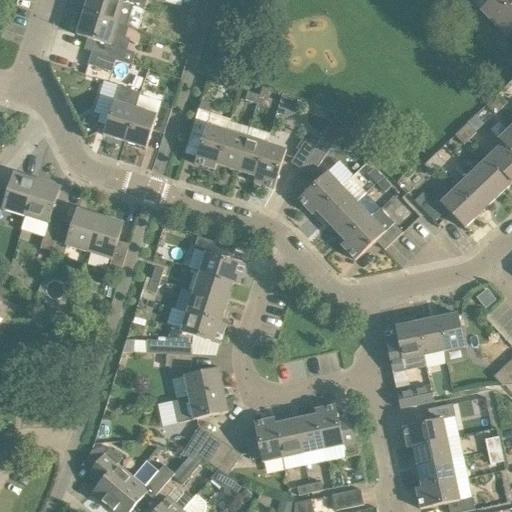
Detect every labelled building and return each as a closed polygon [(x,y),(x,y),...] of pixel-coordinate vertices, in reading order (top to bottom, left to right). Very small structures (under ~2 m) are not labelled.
[(120,0),(119,3),(109,0),(87,0),(83,15),(125,28),(131,7),(143,11),(146,0),(120,0)] [(511,32),(511,14),(498,0),(492,0),(480,12),(505,38),(511,32)] [(511,0),(498,0),(511,14),(511,0)] [(125,29),(125,28),(83,15),(76,37),(94,42),(90,54),(114,61),(130,66),(133,54),(120,50),(127,30),(125,29)] [(502,57),(511,48),(506,42),(497,52),(502,57)] [(111,74),(114,61),(90,54),(87,66),(111,74)] [(256,105),(259,97),(247,93),(244,102),(256,105)] [(492,101),(501,110),(507,105),(498,95),(492,101)] [(163,136),(171,112),(159,108),(160,103),(139,96),(135,110),(124,143),(146,150),(151,132),(163,136)] [(271,101),(259,97),(256,105),(268,109),(271,101)] [(299,104),(280,98),(274,116),(284,119),(296,115),(299,104)] [(501,110),(492,101),(485,107),(494,116),(501,110)] [(201,102),(198,111),(210,115),(211,113),(213,105),(201,102)] [(124,143),(135,110),(113,103),(110,112),(103,136),(124,143)] [(215,166),(225,133),(228,120),(210,115),(198,111),(190,135),(202,139),(194,165),(214,172),(216,166),(215,166)] [(101,117),(93,115),(86,118),(84,126),(97,130),(101,117)] [(476,134),(467,125),(460,131),(470,140),(476,134)] [(511,127),(500,139),(511,151),(511,127)] [(470,140),(460,131),(454,137),(463,146),(470,140)] [(304,143),(314,150),(320,140),(306,132),(296,150),(299,151),(304,143)] [(215,166),(216,166),(235,172),(246,139),(225,133),(215,166)] [(322,138),(320,140),(314,150),(325,157),(332,145),(322,138)] [(235,172),(255,179),(256,179),(266,146),(246,139),(235,172)] [(488,159),(511,183),(511,151),(500,139),(498,141),(502,145),(488,159)] [(290,165),(301,171),(314,150),(304,143),(299,151),(290,165)] [(256,179),(255,179),(253,184),(273,190),(285,151),(266,146),(256,179)] [(311,178),(325,157),(314,150),(301,171),(311,178)] [(429,161),(438,170),(444,164),(436,155),(429,161)] [(472,174),(497,199),(511,184),(511,183),(488,159),(472,174)] [(438,170),(429,161),(423,167),(432,176),(438,170)] [(375,185),(382,179),(373,170),(367,176),(375,185)] [(341,188),(327,173),(297,201),(312,217),(316,213),(315,212),(341,188)] [(497,199),(472,174),(456,189),(481,215),(497,199)] [(14,175),(2,211),(25,218),(36,182),(14,175)] [(382,179),(375,185),(384,194),(391,188),(382,179)] [(39,248),(51,252),(59,229),(48,225),(59,190),(36,182),(25,218),(47,225),(39,248)] [(330,228),(356,204),(341,188),(315,212),(316,213),(330,228)] [(481,215),(456,189),(440,205),(464,230),(481,215)] [(442,215),(429,200),(423,194),(414,202),(433,223),(442,215)] [(345,244),(371,219),(356,204),(330,228),(344,243),(345,244)] [(59,229),(51,252),(63,256),(65,247),(88,254),(99,218),(77,211),(70,232),(59,229)] [(384,252),(402,234),(380,211),(371,219),(345,244),(344,243),(340,247),(355,262),(375,243),(384,252)] [(99,218),(88,254),(110,261),(107,271),(119,275),(127,250),(115,247),(122,226),(99,218)] [(197,239),(193,251),(205,255),(199,274),(233,284),(233,285),(238,287),(244,267),(217,258),(221,246),(197,239)] [(159,283),(163,271),(154,269),(151,281),(159,283)] [(226,305),(233,285),(233,284),(199,274),(193,294),(226,305)] [(155,295),(159,283),(151,281),(147,293),(155,295)] [(487,290),(476,299),(485,310),(496,301),(487,290)] [(226,305),(193,294),(186,315),(220,325),(220,324),(226,305)] [(181,323),(185,308),(174,306),(171,321),(181,323)] [(186,315),(180,334),(219,346),(226,326),(220,324),(220,325),(186,315)] [(444,353),(465,349),(457,315),(436,320),(444,353)] [(423,358),(444,353),(436,320),(416,324),(423,358)] [(384,339),(392,374),(425,367),(423,358),(416,324),(411,325),(410,321),(397,324),(398,328),(395,329),(396,337),(384,339)] [(98,342),(101,333),(90,330),(88,339),(98,342)] [(166,356),(191,357),(192,344),(146,342),(145,355),(166,356)] [(166,356),(165,368),(190,370),(191,357),(166,356)] [(511,386),(511,360),(492,379),(501,387),(511,386)] [(218,370),(184,377),(188,400),(223,392),(218,370)] [(432,403),(431,398),(429,388),(396,395),(400,411),(432,403)] [(188,400),(193,421),(227,414),(223,392),(188,400)] [(452,406),(427,411),(430,423),(402,429),(407,450),(412,448),(446,440),(442,421),(455,418),(452,406)] [(345,459),(358,457),(353,432),(341,435),(335,407),(314,411),(315,417),(316,417),(323,451),(343,447),(345,459)] [(295,421),(302,456),(323,451),(316,417),(315,417),(295,421)] [(261,459),(262,464),(281,460),(274,426),(275,426),(274,420),(253,425),(256,439),(245,441),(249,462),(261,459)] [(281,460),(302,456),(295,421),(275,426),(274,426),(281,460)] [(203,462),(207,464),(221,444),(199,429),(180,456),(189,459),(202,463),(203,462)] [(485,441),(487,454),(496,452),(493,439),(485,441)] [(417,469),(451,461),(446,440),(412,448),(417,469)] [(241,456),(221,444),(207,464),(227,477),(241,456)] [(108,508),(132,479),(117,466),(122,460),(110,449),(88,474),(100,484),(91,494),(108,508)] [(498,464),(496,452),(487,454),(490,466),(498,464)] [(182,487),(202,463),(189,459),(175,476),(172,479),(182,487)] [(455,482),(451,461),(417,469),(421,489),(421,490),(455,482)] [(132,479),(108,508),(112,511),(131,511),(146,495),(153,501),(172,479),(175,476),(163,467),(158,473),(146,463),(132,479)] [(363,483),(361,473),(353,474),(355,484),(363,483)] [(231,480),(223,490),(224,493),(231,500),(244,485),(231,480)] [(421,490),(421,489),(415,490),(420,511),(447,505),(448,511),(473,511),(474,511),(472,499),(460,502),(455,482),(421,490)] [(321,484),(309,486),(310,495),(323,492),(321,484)] [(310,495),(309,486),(296,489),(298,497),(310,495)] [(252,495),(245,490),(236,500),(243,506),(252,495)] [(335,511),(337,511),(363,507),(360,491),(332,497),(335,511)] [(196,496),(183,511),(204,511),(205,511),(205,504),(196,496)] [(182,511),(167,498),(154,511),(182,511)] [(292,511),(294,505),(278,502),(276,511),(292,511)] [(312,511),(310,503),(295,506),(294,511),(312,511)]
